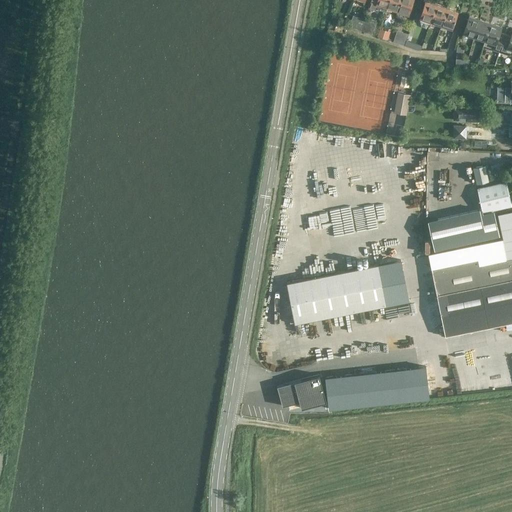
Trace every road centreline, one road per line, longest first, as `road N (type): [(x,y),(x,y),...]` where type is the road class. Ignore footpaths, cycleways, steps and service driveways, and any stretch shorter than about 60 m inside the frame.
road 1 (tertiary): [(300,0),(216,511)]
road 2 (unclassified): [(0,450),(67,0)]
